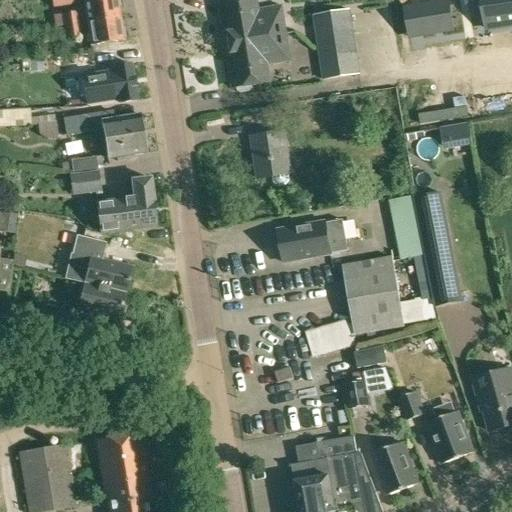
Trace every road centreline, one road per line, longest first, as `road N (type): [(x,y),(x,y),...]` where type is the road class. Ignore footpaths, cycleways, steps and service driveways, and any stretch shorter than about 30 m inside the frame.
road 1 (tertiary): [(231,511),(149,0)]
road 2 (track): [(196,383),(0,364)]
